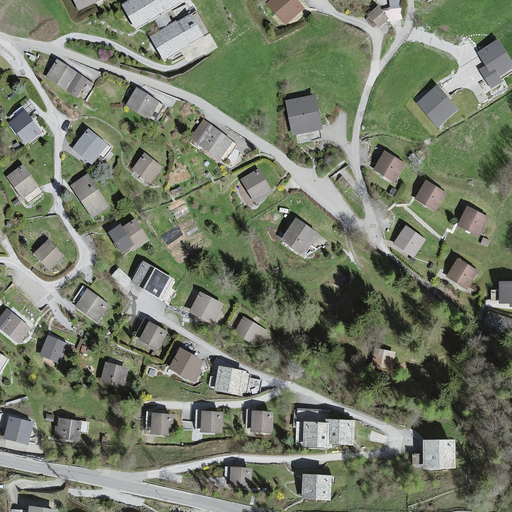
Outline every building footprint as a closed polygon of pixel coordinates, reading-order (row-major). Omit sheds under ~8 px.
[(106,0),(73,0),(80,13),(107,0),(106,0)] [(180,0),(138,0),(125,7),(139,31),(184,6),(180,0)] [(297,0),(273,0),(268,4),(286,26),(306,10),(297,0)] [(402,0),(389,0),(390,8),(403,7),(402,0)] [(381,7),(371,15),(381,28),(392,19),(381,7)] [(199,16),(154,39),(166,62),(211,40),(199,16)] [(511,74),(511,63),(499,42),(478,54),(486,68),(481,71),(492,90),(505,83),(503,79),(511,74)] [(61,62),(49,79),(84,102),(95,85),(61,62)] [(460,112),(439,87),(418,105),(439,130),(460,112)] [(139,90),(128,107),(154,123),(165,107),(139,90)] [(320,99),(289,104),(296,137),(326,132),(320,99)] [(25,111),(11,122),(26,143),(40,132),(25,111)] [(207,122),(192,140),(222,163),(236,145),(207,122)] [(92,132),(76,151),(97,168),(113,149),(92,132)] [(388,153),(377,171),(398,185),(410,167),(388,153)] [(147,156),(135,173),(154,187),(167,171),(147,156)] [(25,168),(9,180),(25,202),(41,190),(25,168)] [(262,170),(242,182),(254,205),(275,193),(262,170)] [(91,176),(73,187),(94,220),(112,209),(91,176)] [(428,183),(417,200),(439,214),(450,197),(428,183)] [(468,209),(460,226),(481,236),(489,219),(468,209)] [(122,251),(130,246),(133,250),(148,239),(135,219),(121,229),(119,226),(110,233),(122,251)] [(300,221),(284,242),(306,258),(322,237),(300,221)] [(409,227),(397,242),(416,258),(428,243),(409,227)] [(481,246),(487,249),(490,242),(484,240),(481,246)] [(52,242),(36,255),(52,272),(67,259),(52,242)] [(462,260),(449,277),(467,291),(480,274),(462,260)] [(178,282),(146,264),(132,286),(165,305),(178,282)] [(511,283),(501,284),(500,304),(511,304),(511,283)] [(113,306),(87,287),(73,304),(97,325),(113,306)] [(226,307),(201,295),(191,315),(215,327),(226,307)] [(17,315),(3,330),(19,345),(33,330),(17,315)] [(269,333),(244,318),(233,335),(259,347),(269,333)] [(169,335),(151,324),(140,342),(159,353),(169,335)] [(71,347),(51,338),(41,357),(60,365),(71,347)] [(205,363),(182,348),(172,370),(193,384),(205,363)] [(395,354),(375,349),(372,368),(392,371),(395,354)] [(0,353),(0,380),(13,363),(0,353)] [(130,370),(107,364),(101,384),(125,390),(130,370)] [(247,375),(221,369),(215,393),(243,397),(247,375)] [(225,417),(204,412),(201,434),(223,436),(225,417)] [(274,414),(253,412),(252,433),(273,434),(274,414)] [(177,418),(154,414),(152,436),(173,438),(177,418)] [(35,423),(10,417),(5,430),(8,432),(5,440),(28,448),(35,423)] [(84,423),(61,419),(57,440),(79,442),(84,423)] [(358,423),(331,421),(329,427),(333,428),(331,447),(356,448),(358,423)] [(329,427),(306,425),(305,448),(331,451),(331,447),(333,428),(329,427)] [(457,442),(425,442),(423,469),(455,470),(457,442)] [(255,473),(235,470),(231,488),(252,491),(255,473)] [(334,480),(305,477),(300,502),(330,503),(334,480)]
